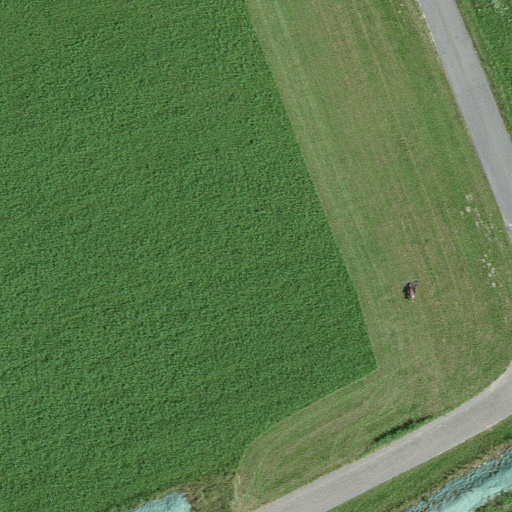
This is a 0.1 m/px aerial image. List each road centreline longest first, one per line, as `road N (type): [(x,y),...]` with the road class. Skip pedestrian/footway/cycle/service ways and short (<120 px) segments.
road 1 (track): [(511,399),(286,511)]
road 2 (unclassified): [(511,209),(433,0)]
